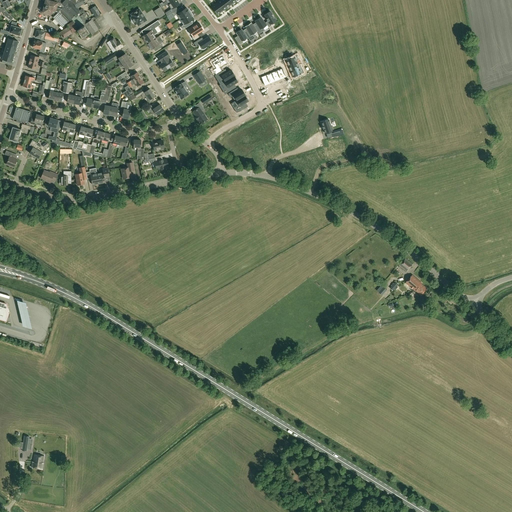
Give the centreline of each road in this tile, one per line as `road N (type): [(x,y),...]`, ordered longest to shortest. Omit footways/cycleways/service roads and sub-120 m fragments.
road 1 (primary): [(423,511),(112,319),(24,277)]
road 2 (unclassified): [(471,305),(342,208),(280,180),(221,173)]
road 3 (residential): [(0,178),(70,201),(221,173)]
road 4 (residential): [(182,123),(129,130),(8,97)]
road 5 (residential): [(221,33),(260,106),(205,143)]
road 6 (unclassified): [(182,123),(102,0)]
